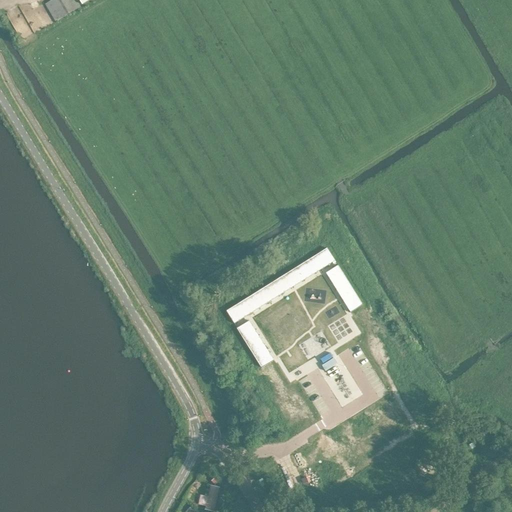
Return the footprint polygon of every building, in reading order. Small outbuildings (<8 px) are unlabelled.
[(55,21),(80,6),(76,0),(50,0),(45,4),(55,21)] [(335,260),(327,248),(322,252),(329,263),(335,260)] [(323,267),(329,263),(322,252),(316,255),(323,267)] [(323,267),(316,255),(310,259),(318,270),(323,267)] [(310,259),(299,266),(307,277),(318,270),(310,259)] [(329,278),(341,271),(338,265),(326,272),(329,278)] [(307,277),(299,266),(288,272),(296,284),(307,277)] [(345,276),(341,271),(329,278),(333,284),(345,276)] [(277,279),(284,291),(296,284),(288,272),(277,279)] [(333,284),(336,289),(348,282),(345,276),(333,284)] [(266,286),(273,298),(284,291),(277,279),(266,286)] [(348,282),(336,289),(343,300),(355,293),(348,282)] [(262,305),(273,298),(266,286),(255,293),(262,305)] [(244,300),(251,312),(262,305),(255,293),(244,300)] [(343,300),(350,311),(362,304),(355,293),(343,300)] [(245,316),(251,312),(244,300),(238,304),(245,316)] [(245,316),(238,304),(232,307),(240,319),(245,316)] [(232,307),(227,311),(234,323),(240,319),(232,307)] [(373,320),(366,309),(359,313),(351,318),(358,330),(373,320)] [(253,326),(249,320),(237,328),(241,333),(253,326)] [(380,331),(373,320),(358,330),(365,341),(380,331)] [(253,326),(241,333),(244,339),(256,331),(253,326)] [(244,339),(251,350),(263,342),(256,331),(244,339)] [(387,343),(380,331),(365,341),(372,352),(387,343)] [(258,361),(270,353),(263,342),(251,350),(258,361)] [(394,354),(387,343),(372,352),(379,363),(394,354)] [(330,352),(318,359),(322,365),(334,357),(330,352)] [(262,367),(274,359),(270,353),(258,361),(262,367)] [(401,365),(394,354),(379,363),(386,375),(401,365)] [(325,370),(337,363),(334,357),(322,365),(325,370)] [(264,373),(271,384),(286,375),(279,363),(264,373)] [(271,384),(278,395),(293,386),(286,375),(271,384)] [(409,378),(394,388),(399,395),(414,385),(409,378)] [(414,385),(399,395),(403,401),(418,392),(414,385)] [(278,395),(285,406),(300,397),(293,386),(278,395)] [(422,399),(418,392),(403,401),(407,408),(422,399)] [(285,406),(292,418),(307,408),(300,397),(285,406)] [(426,405),(422,399),(407,408),(411,415),(426,405)] [(431,412),(426,405),(411,415),(416,422),(431,412)] [(292,418),(299,429),(314,420),(307,408),(292,418)] [(445,437),(436,422),(424,429),(434,444),(445,437)] [(434,444),(424,429),(413,436),(423,451),(434,444)] [(307,442),(312,449),(327,440),(323,433),(307,442)] [(423,451),(413,436),(402,443),(411,458),(423,451)] [(312,449),(316,456),(331,447),(327,440),(312,449)] [(400,465),(411,458),(402,443),(391,450),(400,465)] [(316,456),(320,463),(335,453),(331,447),(316,456)] [(400,465),(391,450),(380,457),(389,472),(400,465)] [(320,463),(325,470),(340,460),(335,453),(320,463)] [(389,472),(380,457),(369,464),(378,479),(389,472)] [(325,470),(329,477),(344,467),(340,460),(325,470)] [(378,479),(369,464),(357,470),(367,486),(378,479)] [(367,486),(357,470),(346,477),(356,492),(367,486)] [(356,492),(346,477),(335,485),(344,500),(356,492)] [(210,486),(204,510),(214,511),(219,488),(210,486)] [(227,502),(221,511),(230,511),(234,506),(227,502)]
